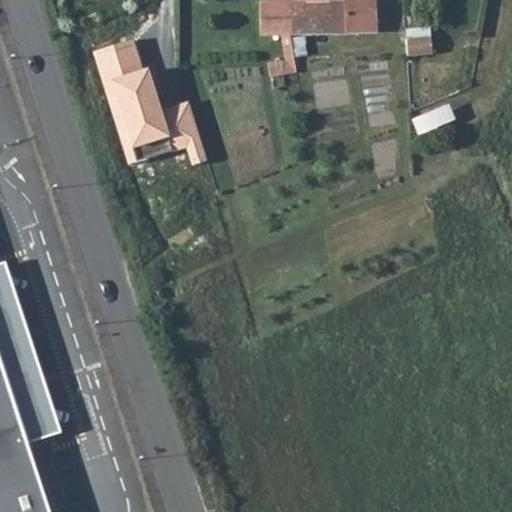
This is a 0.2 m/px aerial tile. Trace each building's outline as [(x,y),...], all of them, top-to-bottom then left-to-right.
[(293,35),(292,0),(252,0),(253,1),(222,1),(222,34),(293,35)] [(292,0),(293,35),(376,32),(374,0),(346,0),(325,0),(292,0)] [(409,37),(410,56),(438,54),(437,36),(416,37),(409,37)] [(270,77),(282,75),(280,62),(267,65),(270,77)] [(0,511),(44,511),(0,375),(0,511)]
